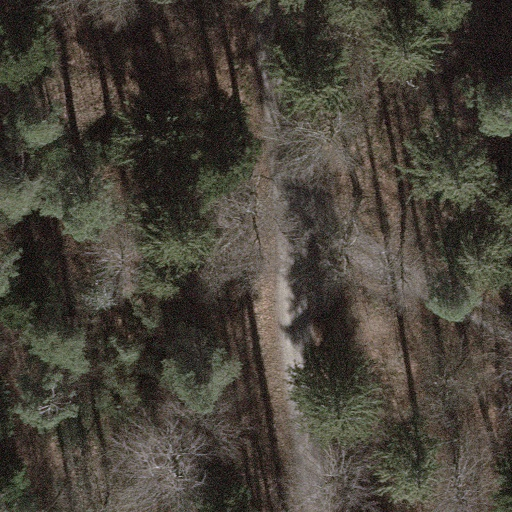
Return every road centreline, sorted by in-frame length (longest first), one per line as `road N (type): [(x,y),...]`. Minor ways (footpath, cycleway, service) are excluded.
road 1 (track): [(320,511),(288,190)]
road 2 (track): [(288,190),(395,269),(511,327)]
road 3 (track): [(288,190),(267,0)]
